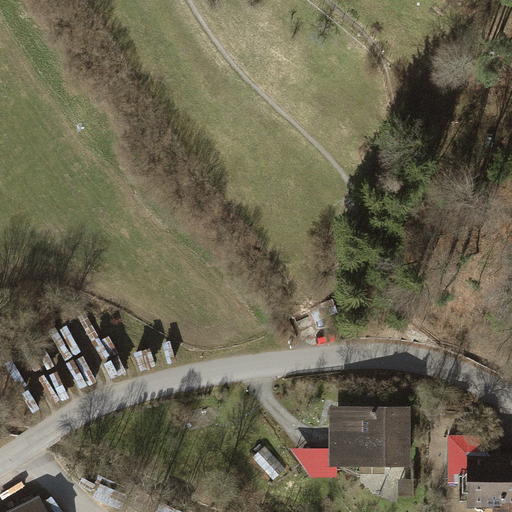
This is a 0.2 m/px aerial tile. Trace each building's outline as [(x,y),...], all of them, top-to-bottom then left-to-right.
[(411,413),(324,412),(324,472),(411,473),(411,413)] [(121,438),(139,449),(145,438),(127,427),(121,438)] [(483,444),(451,443),(451,476),(465,476),(464,511),(511,511),(511,465),(483,465),(483,444)] [(250,461),(276,488),(290,476),(264,448),(250,461)] [(412,485),(396,484),(396,504),(412,504),(412,485)] [(42,511),(38,503),(18,511),(42,511)]
